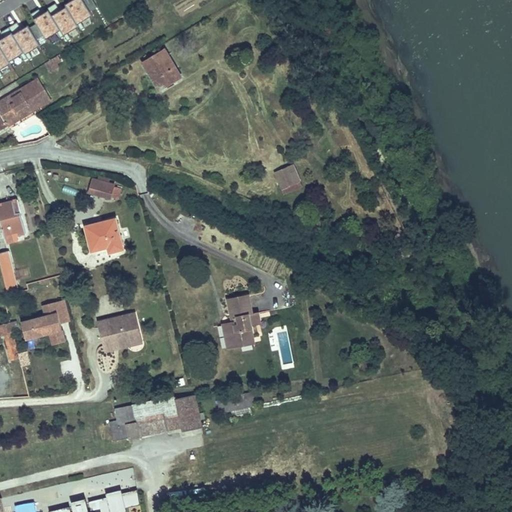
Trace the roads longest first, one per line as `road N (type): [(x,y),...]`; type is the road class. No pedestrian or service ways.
road 1 (track): [(282,227),(196,184),(137,169)]
road 2 (residential): [(137,169),(47,151),(0,157)]
